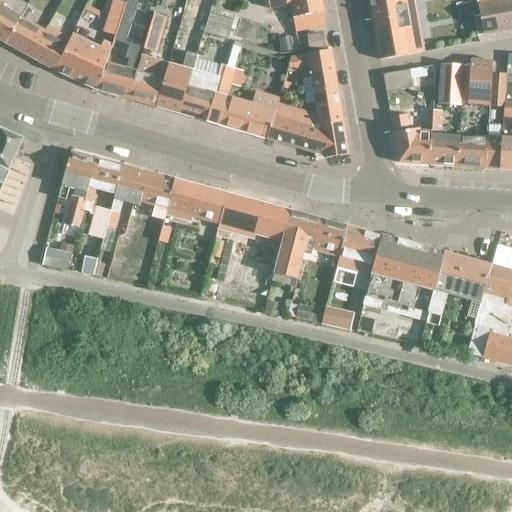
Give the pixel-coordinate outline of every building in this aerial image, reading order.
[(0,0),(0,39),(7,44),(22,18),(29,6),(19,0),(0,0)] [(128,0),(117,42),(129,45),(141,4),(128,0)] [(268,0),(270,9),(291,5),(296,31),(325,26),(323,12),(324,12),(321,0),(268,0)] [(415,0),(370,0),(382,61),(425,53),(415,0)] [(483,36),(511,30),(511,0),(501,0),(477,4),(483,36)] [(106,33),(115,36),(124,6),(115,3),(106,33)] [(154,15),(144,50),(157,54),(167,19),(154,15)] [(22,18),(7,44),(57,70),(70,40),(48,27),(46,31),(22,18)] [(70,40),(57,70),(95,91),(98,92),(107,64),(112,49),(113,47),(112,47),(104,43),(103,46),(101,49),(72,35),(70,40)] [(312,51),(325,50),(323,35),(310,36),(312,51)] [(310,73),(312,73),(334,69),(331,50),(308,54),(309,55),(292,57),(287,74),(306,71),(306,72),(310,72),(310,73)] [(182,68),(168,64),(164,79),(156,109),(179,115),(187,86),(196,56),(186,53),(182,68)] [(127,100),(156,109),(164,79),(168,64),(141,56),(136,72),(127,100)] [(98,92),(127,100),(136,72),(132,70),(135,59),(129,58),(126,69),(108,64),(98,92)] [(462,105),(488,106),(491,62),(469,60),(469,65),(469,66),(465,67),(462,105)] [(179,115),(219,126),(227,97),(231,86),(230,85),(235,69),(215,63),(206,92),(187,86),(179,115)] [(440,66),(438,103),(461,105),(463,68),(440,66)] [(235,69),(230,85),(231,86),(243,89),(248,73),(235,69)] [(278,104),(268,141),(317,155),(318,160),(349,155),(334,69),(312,73),(313,80),(303,81),(307,105),(317,103),(319,117),(279,105),(278,104)] [(387,94),(415,89),(412,71),(384,75),(387,94)] [(503,108),(505,75),(490,75),(488,108),(503,108)] [(227,97),(219,126),(268,141),(278,104),(279,105),(280,100),(256,93),(253,105),(227,97)] [(511,101),(504,101),(503,118),(511,118),(511,101)] [(434,111),(432,132),(430,166),(458,167),(460,138),(436,136),(437,127),(441,127),(442,112),(434,111)] [(399,164),(430,166),(432,132),(420,130),(420,129),(410,130),(407,116),(391,119),(399,164)] [(0,183),(5,186),(11,172),(24,140),(1,129),(0,131),(0,183)] [(458,167),(500,170),(502,138),(486,137),(486,140),(460,138),(458,167)] [(500,170),(511,171),(511,138),(502,138),(500,170)] [(86,193),(87,188),(95,159),(72,153),(63,187),(86,193)] [(95,159),(87,188),(115,196),(123,167),(95,159)] [(140,203),(167,211),(175,180),(123,167),(115,196),(113,201),(138,208),(140,203)] [(191,218),(219,225),(228,195),(175,180),(167,211),(165,216),(189,223),(191,218)] [(283,242),(292,212),(228,195),(219,225),(218,230),(254,240),(256,235),(283,242)] [(78,228),(85,201),(72,197),(64,225),(78,228)] [(103,241),(106,228),(110,213),(96,209),(88,236),(103,241)] [(301,260),(303,252),(302,252),(303,248),(308,249),(311,239),(317,240),(323,220),(292,212),(283,242),(275,274),(299,280),(304,261),(301,260)] [(119,216),(110,213),(106,228),(115,230),(119,216)] [(340,258),(349,227),(323,220),(317,240),(311,239),(308,249),(303,248),(302,252),(303,252),(314,255),(315,251),(340,258)] [(340,258),(337,268),(372,277),(383,236),(349,227),(340,258)] [(167,246),(171,230),(162,228),(158,243),(167,246)] [(427,323),(429,314),(445,253),(432,250),(425,248),(383,236),(372,277),(364,304),(414,317),(414,320),(427,323)] [(215,241),(209,265),(218,267),(224,243),(215,241)] [(46,250),(43,266),(69,271),(73,247),(62,245),(60,253),(46,250)] [(252,251),(230,245),(228,252),(250,258),(252,251)] [(445,253),(429,314),(442,317),(447,295),(471,302),(467,317),(476,320),(491,266),(445,253)] [(86,258),(82,275),(94,278),(97,261),(86,258)] [(511,271),(491,266),(481,304),(467,355),(511,366),(511,271)] [(298,318),(323,324),(326,312),(301,306),(298,318)] [(326,312),(323,324),(323,325),(349,331),(353,314),(326,308),(326,312)]
